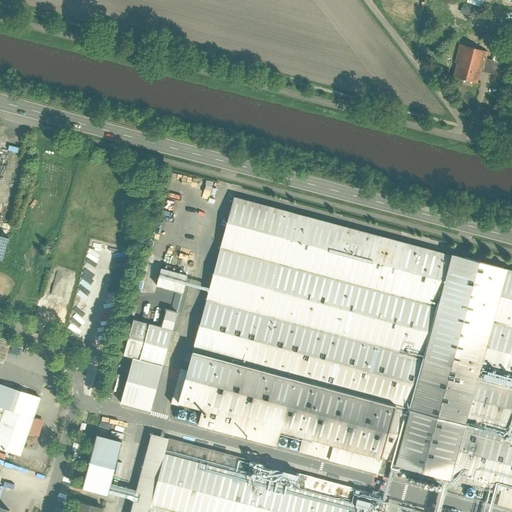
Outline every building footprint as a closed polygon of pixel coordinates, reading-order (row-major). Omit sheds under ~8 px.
[(488,52),(459,44),(454,62),(456,63),(453,77),(477,83),(481,70),(483,70),(487,58),(488,52)] [(487,58),(483,70),(504,76),(507,64),(487,58)] [(511,270),(235,195),(175,417),(393,476),(396,464),(449,478),(446,491),(511,508),(511,270)] [(198,236),(195,235),(198,220),(193,220),(189,245),(196,246),(198,236)] [(154,266),(149,284),(180,292),(183,281),(180,280),(182,274),(154,266)] [(112,401),(144,410),(171,311),(159,308),(154,326),(125,317),(115,354),(124,356),(112,401)] [(0,448),(18,455),(27,430),(32,415),(39,396),(0,382),(0,448)] [(27,430),(38,434),(43,419),(32,415),(27,430)] [(85,432),(71,487),(98,494),(112,439),(85,432)] [(152,433),(130,511),(148,511),(169,438),(152,433)] [(383,511),(387,497),(169,438),(148,511),(383,511)] [(76,511),(101,511),(103,507),(79,501),(76,511)]
